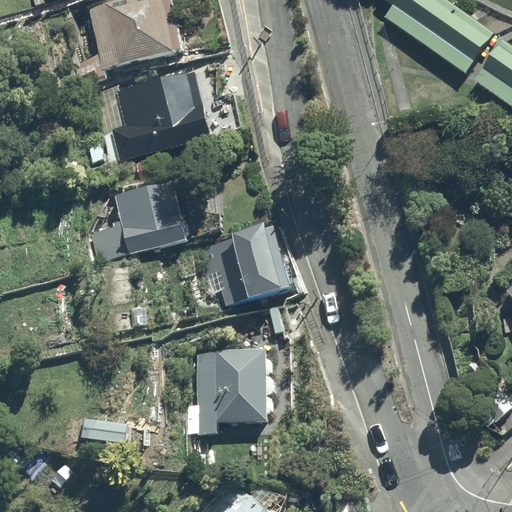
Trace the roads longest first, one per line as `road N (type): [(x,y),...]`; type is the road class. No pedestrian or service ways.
road 1 (residential): [(274,0),(312,214),(390,439),(450,472)]
road 2 (residential): [(317,0),(450,472)]
